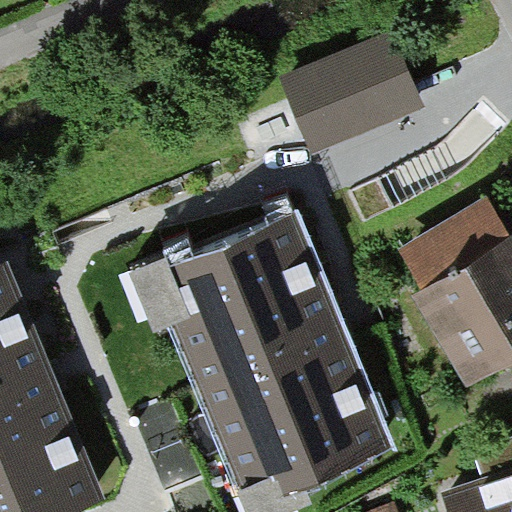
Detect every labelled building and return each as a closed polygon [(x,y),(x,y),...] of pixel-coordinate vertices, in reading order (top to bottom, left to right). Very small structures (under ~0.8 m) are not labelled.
[(421,103),(391,25),(282,67),(312,144),(421,103)] [(481,372),(511,352),(511,208),(499,187),(403,247),(481,372)] [(154,272),(254,509),(398,449),(299,211),(154,272)] [(0,511),(74,511),(111,497),(14,263),(0,268),(0,511)] [(511,511),(511,433),(472,446),(483,477),(445,490),(452,511),(511,511)]
